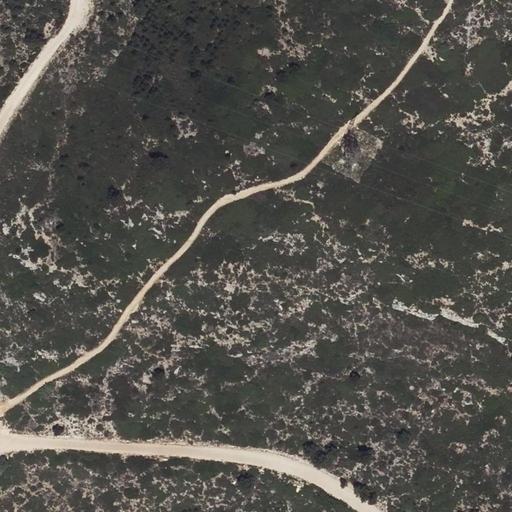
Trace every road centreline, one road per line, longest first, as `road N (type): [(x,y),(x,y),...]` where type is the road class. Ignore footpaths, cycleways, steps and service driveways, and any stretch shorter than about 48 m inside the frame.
road 1 (track): [(370,511),(352,494),(259,458),(0,435)]
road 2 (track): [(0,129),(82,0)]
